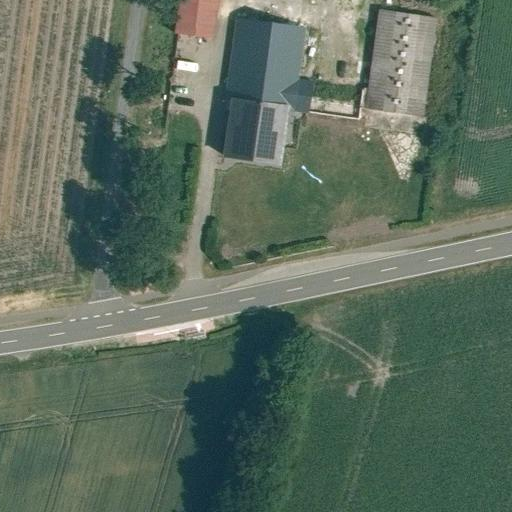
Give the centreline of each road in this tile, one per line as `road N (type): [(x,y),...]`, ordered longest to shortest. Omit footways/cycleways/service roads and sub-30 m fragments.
road 1 (tertiary): [(511,245),(102,327)]
road 2 (unclassified): [(102,327),(142,0)]
